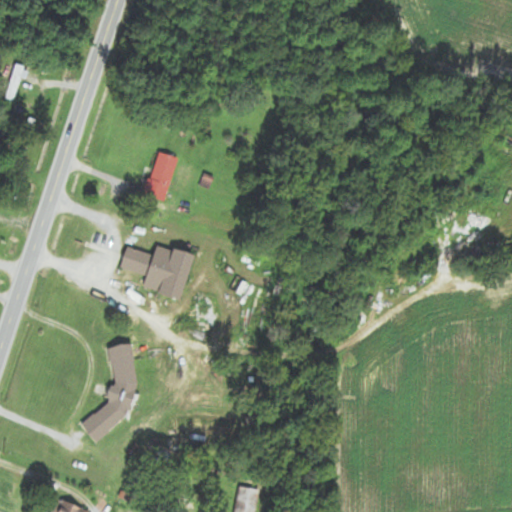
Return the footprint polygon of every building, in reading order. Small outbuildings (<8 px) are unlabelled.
[(24,67),(15,64),(5,98),(14,101),(24,67)] [(167,192),(178,159),(159,153),(148,186),(167,192)] [(120,270),(146,276),(143,291),(182,301),(193,256),(157,246),(154,256),(125,249),(120,270)] [(257,511),(260,490),(237,488),(234,511),(257,511)] [(84,511),(59,501),(54,511),(84,511)]
